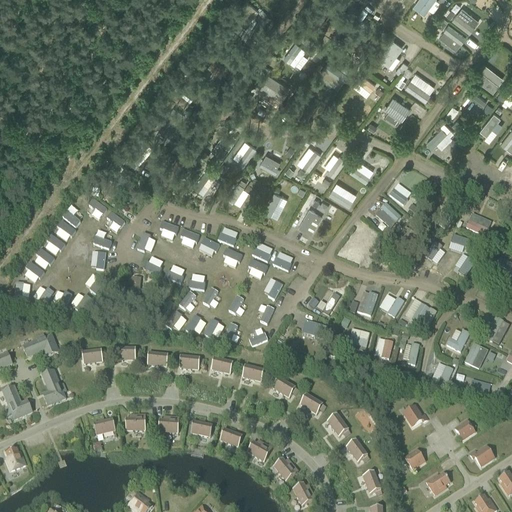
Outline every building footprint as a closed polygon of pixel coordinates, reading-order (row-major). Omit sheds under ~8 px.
[(417,0),(413,7),(420,12),(420,13),(423,15),(425,15),(428,11),(428,10),(428,9),(435,0),(417,0)] [(462,8),(457,15),(456,14),(452,20),(469,34),(479,21),(462,8)] [(451,11),(450,11),(446,16),(446,17),(450,20),(455,14),(451,11)] [(262,17),(262,18),(266,23),(270,20),(266,14),(262,17)] [(466,39),(448,25),(443,31),(444,32),(439,38),(456,51),(463,42),(464,42),(466,39)] [(332,40),(325,35),(321,40),(328,45),(332,40)] [(387,66),(402,47),(388,36),(373,55),(387,66)] [(295,43),(283,59),(294,67),(295,65),(300,69),(308,59),(303,55),(306,52),(295,43)] [(310,50),(314,53),(319,47),(314,44),(310,50)] [(338,89),(348,75),(347,75),(351,69),(344,64),(340,70),(328,61),(318,75),(338,89)] [(403,63),(399,68),(404,71),(404,72),(408,67),(403,63)] [(482,65),(473,78),(493,92),(502,79),(482,65)] [(268,74),(257,88),(272,99),(283,85),(268,74)] [(366,96),(375,84),(361,74),(352,86),(366,96)] [(425,103),(431,95),(429,94),(434,87),(415,74),(410,81),(405,88),(425,103)] [(395,85),(401,89),(406,83),(402,81),(405,77),(402,75),(395,85)] [(168,94),(184,107),(191,98),(175,85),(168,94)] [(378,88),(375,92),(380,96),(383,92),(378,88)] [(461,102),(478,115),(487,103),(470,90),(461,102)] [(502,102),(505,97),(500,93),(496,98),(502,102)] [(410,109),(401,103),(397,100),(393,97),(386,106),(385,105),(383,108),(385,109),(384,110),(388,112),(385,118),(397,125),(400,120),(402,121),(410,109)] [(483,110),(489,115),(493,109),(487,104),(483,110)] [(502,125),(497,121),(500,118),(493,112),(478,130),(486,136),(484,138),(489,142),(502,125)] [(459,132),(463,127),(457,121),(452,126),(459,132)] [(429,147),(432,148),(433,146),(444,151),(454,130),(440,123),(429,147)] [(377,128),(371,124),(368,129),(374,133),(377,128)] [(499,144),(511,154),(511,153),(511,129),(499,144)] [(223,159),(235,142),(222,134),(211,151),(223,159)] [(453,148),(458,144),(454,139),(449,144),(453,148)] [(243,166),(256,149),(244,141),(232,157),(243,166)] [(296,163),(308,172),(320,155),(308,146),(296,163)] [(290,147),(285,153),(290,157),(295,151),(290,147)] [(206,160),(210,156),(205,152),(201,156),(206,160)] [(356,158),(360,161),(364,156),(359,153),(356,158)] [(127,158),(121,154),(117,161),(123,164),(127,158)] [(328,168),(337,158),(333,154),(324,164),(328,168)] [(336,159),(326,173),(333,177),(342,164),(336,159)] [(356,160),(349,173),(365,182),(373,169),(356,160)] [(295,172),(289,168),(285,172),(291,177),(295,172)] [(300,170),(296,175),(302,179),(306,174),(300,170)] [(193,188),(203,196),(215,179),(205,172),(193,188)] [(106,197),(118,205),(133,181),(122,174),(106,197)] [(330,182),(325,178),(321,184),(327,187),(330,182)] [(248,184),(245,189),(250,193),(254,188),(256,184),(251,180),(248,184)] [(348,207),(356,194),(336,182),(328,194),(348,207)] [(244,187),(238,184),(229,198),(235,202),(243,189),(244,187)] [(259,191),(263,194),(267,192),(268,187),(264,185),(260,187),(259,191)] [(402,207),(411,195),(397,185),(388,197),(402,207)] [(100,190),(92,190),(92,198),(99,199),(100,190)] [(262,211),(276,219),(287,199),(274,191),(262,211)] [(87,208),(101,216),(104,210),(91,202),(87,208)] [(322,202),(319,208),(325,212),(329,206),(322,202)] [(384,204),(374,217),(392,230),(401,217),(384,204)] [(417,211),(411,206),(408,211),(409,212),(414,215),(417,211)] [(61,217),(74,231),(80,225),(72,217),(76,213),(71,207),(61,217)] [(307,209),(297,227),(310,235),(321,216),(307,209)] [(97,222),(101,217),(93,212),(90,217),(97,222)] [(115,235),(124,223),(110,213),(105,220),(112,224),(108,230),(115,235)] [(466,230),(486,239),(489,232),(488,231),(491,224),(472,216),(466,230)] [(71,239),(76,232),(60,222),(55,228),(71,239)] [(176,236),(179,230),(161,223),(158,230),(162,231),(159,237),(171,242),(173,235),(176,236)] [(417,236),(405,229),(393,251),(404,257),(417,236)] [(58,231),(55,236),(65,243),(69,238),(58,231)] [(182,239),(179,246),(191,250),(193,243),(197,244),(200,237),(181,231),(179,238),(182,239)] [(395,233),(389,231),(386,236),(392,239),(395,233)] [(112,245),(102,241),(104,234),(96,232),(91,245),(109,251),(112,245)] [(216,243),(232,247),(235,234),(228,233),(227,237),(218,234),(216,243)] [(350,248),(360,256),(371,242),(366,238),(367,237),(362,233),(350,248)] [(147,241),(149,237),(141,234),(136,250),(150,255),(154,243),(147,241)] [(430,234),(423,237),(426,243),(432,240),(430,234)] [(111,244),(113,238),(105,235),(103,241),(111,244)] [(50,236),(45,243),(61,253),(65,246),(50,236)] [(206,254),(212,258),(218,246),(203,239),(200,245),(208,249),(206,254)] [(43,250),(54,257),(58,252),(47,245),(43,250)] [(264,248),(262,253),(254,249),(251,256),(265,263),(271,251),(264,248)] [(35,256),(49,267),(54,261),(40,250),(35,256)] [(221,264),(233,269),(236,263),(239,264),(243,257),(227,250),(221,264)] [(97,263),(91,263),(91,269),(104,270),(104,254),(97,254),(97,263)] [(286,272),(291,259),(285,257),(283,261),(274,258),(271,267),(286,272)] [(142,270),(156,277),(162,264),(148,258),(142,270)] [(33,264),(44,272),(48,267),(37,259),(33,264)] [(265,276),(268,268),(251,261),(247,268),(265,276)] [(30,264),(22,277),(35,285),(43,273),(30,264)] [(294,274),(300,275),(303,265),(297,264),(294,274)] [(170,267),(165,280),(182,287),(184,279),(181,278),(184,272),(170,267)] [(249,270),(247,276),(259,281),(261,275),(249,270)] [(84,288),(97,295),(104,282),(91,275),(84,288)] [(190,276),(188,290),(205,292),(205,285),(202,285),(203,278),(190,276)] [(130,303),(139,304),(141,280),(132,279),(131,290),(125,289),(124,301),(130,302),(130,303)] [(271,289),(267,299),(276,302),(281,286),(269,281),(267,288),(271,289)] [(22,286),(20,299),(27,300),(29,287),(22,286)] [(39,287),(32,301),(44,308),(52,294),(39,287)] [(217,305),(212,302),(217,294),(211,289),(202,304),(213,311),(217,305)] [(71,298),(57,291),(51,306),(64,312),(71,298)] [(363,316),(372,318),(376,296),(367,294),(363,316)] [(69,306),(79,315),(89,304),(79,295),(69,306)] [(317,310),(329,318),(340,299),(334,296),(327,307),(321,304),(317,310)] [(386,296),(378,309),(394,320),(404,303),(396,298),(394,301),(386,296)] [(243,312),(239,310),(243,301),(234,297),(228,313),(240,318),(243,312)] [(313,300),(308,306),(314,310),(319,304),(313,300)] [(420,327),(430,310),(414,301),(404,318),(420,327)] [(169,313),(174,306),(170,303),(165,310),(169,313)] [(358,306),(352,303),(349,313),(355,315),(358,306)] [(263,307),(257,322),(267,326),(273,311),(263,307)] [(175,313),(165,325),(177,334),(186,322),(175,313)] [(204,322),(191,318),(186,332),(200,336),(204,322)] [(497,347),(509,327),(494,319),(483,339),(497,347)] [(344,321),(340,327),(346,330),(350,324),(344,321)] [(217,341),(222,327),(209,322),(204,336),(217,341)] [(324,342),(328,330),(305,323),(301,335),(324,342)] [(379,324),(376,330),(383,333),(386,327),(379,324)] [(228,325),(222,341),(230,344),(236,328),(228,325)] [(250,349),(266,343),(260,330),(254,333),(256,338),(247,342),(250,349)] [(348,346),(366,351),(370,335),(351,331),(348,346)] [(328,333),(326,341),(331,343),(334,335),(328,333)] [(463,333),(462,333),(457,344),(450,340),(446,347),(460,355),(470,337),(469,336),(469,335),(464,333),(463,333)] [(39,338),(45,352),(48,359),(59,355),(51,336),(45,339),(43,336),(39,338)] [(45,352),(39,338),(36,339),(37,342),(22,348),(27,359),(45,352)] [(389,362),(394,344),(379,339),(374,357),(389,362)] [(465,365),(479,371),(488,353),(474,346),(465,365)] [(116,350),(116,362),(136,363),(136,357),(139,357),(139,351),(116,350)] [(337,360),(339,353),(333,351),(331,358),(337,360)] [(82,355),(83,367),(103,364),(102,359),(106,358),(105,352),(82,355)] [(0,370),(12,366),(8,354),(0,357),(0,370)] [(492,363),(494,356),(488,354),(485,360),(492,363)] [(148,355),(147,367),(167,369),(168,363),(171,364),(172,358),(148,355)] [(180,358),(179,370),(199,372),(199,367),(203,367),(203,361),(180,358)] [(214,360),(211,372),(230,377),(232,371),(235,372),(236,366),(214,360)] [(438,365),(430,384),(445,390),(453,371),(438,365)] [(245,368),(242,379),(261,384),(263,379),(266,379),(268,374),(245,368)] [(50,395),(65,389),(63,386),(60,387),(54,372),(43,377),(50,395)] [(278,380),(272,390),(289,400),(292,396),(295,397),(298,392),(278,380)] [(472,382),(468,395),(488,400),(491,387),(472,382)] [(6,413),(21,407),(13,389),(2,394),(8,408),(5,410),(6,413)] [(65,389),(50,395),(43,398),(48,409),(66,401),(63,394),(66,393),(65,389)] [(306,396),(300,407),(317,417),(320,412),(323,414),(326,409),(306,396)] [(493,402),(498,405),(501,399),(496,397),(493,402)] [(28,404),(21,407),(6,413),(8,417),(11,416),(14,423),(33,415),(28,404)] [(421,418),(415,409),(404,416),(412,429),(422,423),(423,424),(427,421),(423,416),(421,418)] [(327,424),(339,439),(343,436),(346,439),(350,435),(336,416),(327,424)] [(126,433),(146,433),(145,417),(129,417),(130,421),(126,421),(126,433)] [(158,434),(178,436),(179,420),(163,419),(163,422),(159,422),(158,434)] [(96,438),(116,433),(113,421),(104,423),(104,420),(98,421),(99,425),(94,426),(96,438)] [(191,435),(210,440),(213,428),(204,426),(205,423),(199,421),(198,425),(193,424),(191,435)] [(475,435),(467,424),(455,432),(462,443),(475,435)] [(224,431),(220,443),(238,450),(243,438),(234,435),(236,432),(230,430),(229,433),(224,431)] [(356,442),(346,449),(358,465),(363,462),(365,464),(369,461),(356,442)] [(253,444),(247,454),(265,464),(272,451),(258,443),(256,446),(253,444)] [(475,453),(470,457),(473,461),(475,460),(481,469),(494,460),(487,449),(477,456),(475,453)] [(10,466),(9,467),(12,475),(26,470),(22,457),(20,458),(17,450),(6,454),(10,466)] [(405,461),(412,472),(424,464),(417,453),(405,461)] [(283,461),(273,468),(286,484),(298,474),(288,461),(285,464),(283,461)] [(375,494),(377,498),(382,496),(374,474),(363,478),(370,497),(375,494)] [(507,498),(511,495),(511,477),(509,474),(499,480),(502,485),(500,486),(507,498)] [(426,484),(435,497),(446,490),(445,488),(450,485),(444,475),(435,481),(434,479),(426,484)] [(303,485),(293,491),(302,509),(316,501),(308,487),(305,489),(303,485)] [(399,491),(403,497),(407,494),(403,488),(399,491)] [(129,508),(134,511),(150,511),(153,509),(144,502),(145,501),(138,495),(129,508)] [(475,510),(476,511),(497,511),(490,501),(488,502),(485,497),(474,504),(477,509),(475,510)]
